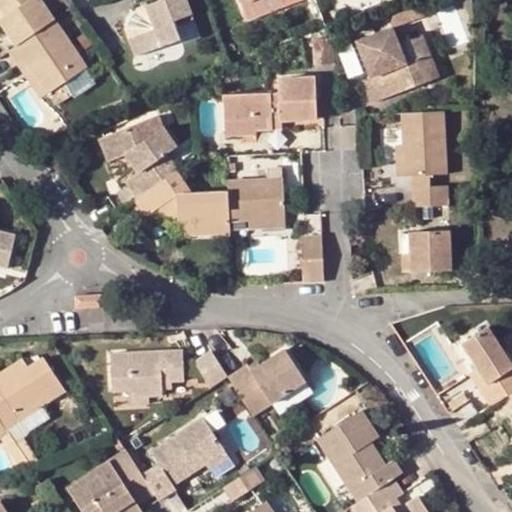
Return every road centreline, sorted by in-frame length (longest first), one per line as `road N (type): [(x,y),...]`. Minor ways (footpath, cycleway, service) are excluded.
road 1 (residential): [(80,257),(212,313),(309,315),(358,332),(487,511)]
road 2 (residential): [(0,136),(80,257)]
